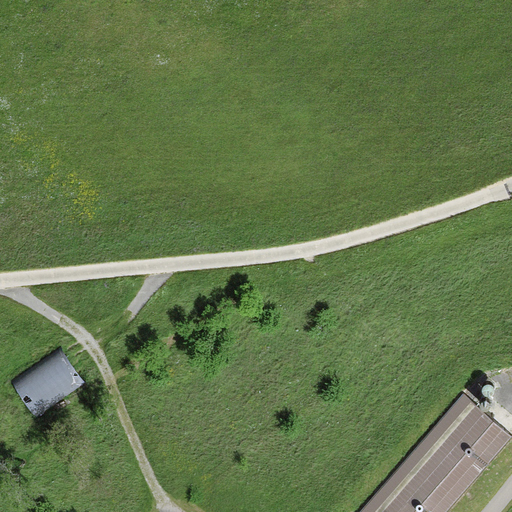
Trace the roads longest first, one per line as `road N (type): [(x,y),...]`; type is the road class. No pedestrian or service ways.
road 1 (track): [(0,284),(319,250),(511,190)]
road 2 (unknown): [(18,282),(115,383),(197,511)]
